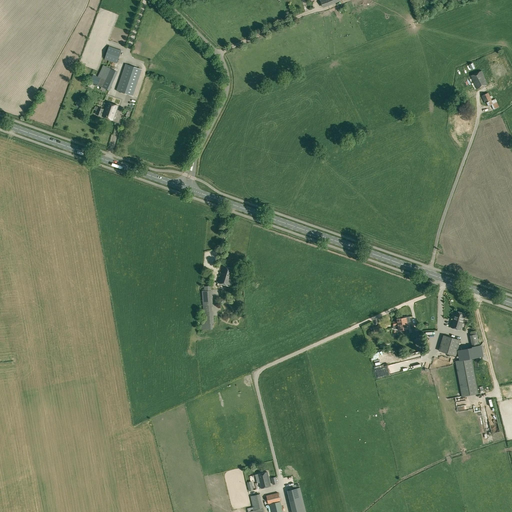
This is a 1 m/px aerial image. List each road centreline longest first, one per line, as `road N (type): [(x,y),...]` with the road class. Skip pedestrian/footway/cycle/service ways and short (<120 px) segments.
road 1 (primary): [(511,303),(183,188)]
road 2 (unclassified): [(183,188),(227,81),(222,61),(162,0)]
road 3 (primary): [(183,188),(0,123)]
